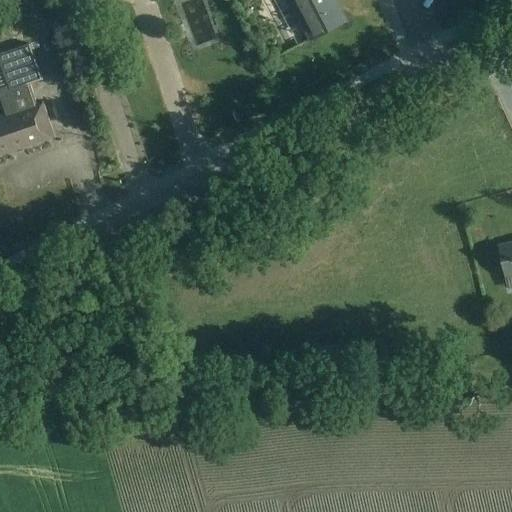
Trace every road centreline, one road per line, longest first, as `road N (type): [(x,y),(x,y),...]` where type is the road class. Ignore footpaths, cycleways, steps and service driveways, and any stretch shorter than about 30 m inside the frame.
road 1 (tertiary): [(0,298),(511,33)]
road 2 (track): [(511,372),(0,396)]
